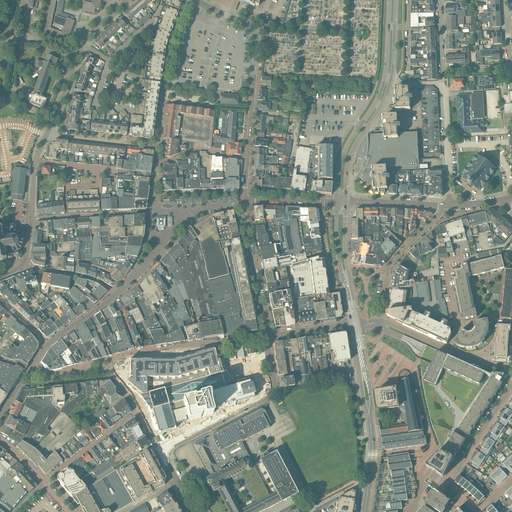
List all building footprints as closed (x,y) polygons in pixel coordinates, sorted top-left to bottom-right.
[(20,0),(20,6),(32,8),(33,0),(20,0)] [(72,28),(74,22),(71,21),(73,17),(61,13),(63,0),(81,0),(80,5),(83,6),(82,10),(94,13),(95,9),(99,10),(100,0),(47,0),(42,31),(46,31),(44,35),(53,38),(56,39),(66,43),(72,28)] [(139,0),(137,3),(142,9),(147,5),(142,0),(139,0)] [(168,0),(170,7),(179,10),(181,4),(178,3),(178,2),(179,2),(182,1),(182,0),(168,0)] [(138,13),(142,9),(137,3),(133,6),(138,13)] [(484,14),(500,13),(499,5),(491,5),(487,6),(487,10),(483,10),(484,14)] [(134,16),(138,13),(133,6),(128,10),(134,16)] [(426,13),(426,12),(426,9),(418,9),(418,6),(411,6),(411,8),(411,14),(425,13),(426,13)] [(454,16),(463,17),(465,17),(465,11),(458,11),(458,10),(459,9),(459,7),(458,7),(458,6),(454,6),(445,6),(445,12),(450,12),(450,14),(454,13),(454,16)] [(178,12),(167,8),(159,30),(170,35),(178,12)] [(129,20),(134,16),(128,10),(124,14),(129,20)] [(425,17),(425,13),(411,14),(411,27),(418,27),(418,24),(418,17),(425,17)] [(500,13),(484,14),(481,14),(482,18),(488,18),(488,22),(500,22),(500,13)] [(454,16),(447,16),(447,25),(461,25),(461,21),(463,21),(463,17),(454,16)] [(120,19),(116,23),(122,30),(126,25),(124,23),(121,20),(120,19)] [(118,33),(122,30),(116,23),(115,22),(111,26),(117,32),(118,33)] [(500,22),(488,22),(488,23),(489,22),(490,27),(489,27),(489,28),(488,28),(488,31),(495,31),(495,28),(501,27),(500,22)] [(447,25),(447,35),(462,33),(462,28),(463,28),(463,25),(461,25),(447,25)] [(111,26),(107,30),(113,36),(117,32),(111,26)] [(107,30),(103,34),(109,40),(113,36),(107,30)] [(155,39),(154,45),(152,55),(164,57),(166,46),(167,44),(170,35),(159,30),(155,39)] [(495,31),(488,31),(489,31),(487,31),(487,35),(489,35),(489,39),(493,39),(501,39),(501,33),(495,33),(495,31)] [(446,44),(457,43),(457,40),(464,40),(463,33),(462,33),(447,35),(447,38),(445,38),(446,44)] [(103,34),(99,38),(105,44),(109,40),(103,34)] [(105,44),(99,38),(94,42),(101,49),(105,44)] [(487,50),(480,50),(480,57),(483,57),(483,56),(487,56),(492,56),(493,58),(493,59),(492,59),(492,60),(500,59),(499,58),(499,56),(500,56),(500,55),(500,49),(487,50)] [(87,58),(85,63),(92,66),(94,66),(96,61),(97,61),(98,59),(89,54),(88,58),(87,58)] [(451,55),(446,55),(447,63),(460,62),(461,66),(470,66),(469,61),(465,61),(465,57),(465,54),(451,55)] [(58,59),(47,55),(45,63),(44,62),(44,63),(42,62),(42,61),(37,59),(34,66),(40,68),(40,66),(42,67),(29,104),(43,109),(46,99),(41,97),(50,72),(53,73),(58,59)] [(149,78),(150,78),(160,80),(161,80),(164,60),(164,57),(152,55),(149,78)] [(90,71),(92,66),(85,63),(83,62),(81,68),(90,71)] [(80,73),(89,76),(90,71),(81,68),(80,73)] [(89,76),(80,73),(78,79),(87,82),(89,76)] [(278,80),(278,79),(273,79),(262,77),(261,85),(270,86),(271,82),(272,82),(278,83),(278,80)] [(139,94),(138,101),(157,104),(160,81),(160,80),(150,78),(149,78),(149,79),(149,81),(140,79),(139,90),(148,91),(148,94),(139,92),(139,94)] [(493,85),(496,85),(496,78),(484,79),(484,90),(493,89),(493,85)] [(85,87),(87,82),(78,79),(76,84),(85,87)] [(454,81),(453,82),(453,84),(454,84),(454,88),(461,88),(461,91),(474,91),(473,86),(464,87),(464,84),(463,80),(454,80),(454,81)] [(85,87),(76,84),(74,90),(83,93),(85,87)] [(431,87),(422,87),(422,97),(423,112),(424,151),(439,150),(438,143),(436,91),(431,87)] [(410,97),(409,88),(395,88),(396,99),(394,99),(394,105),(396,105),(397,110),(410,110),(410,100),(413,100),(413,97),(410,97)] [(511,92),(510,92),(510,95),(503,96),(503,101),(504,114),(511,113),(511,106),(511,92)] [(238,96),(221,94),(221,104),(237,106),(238,96)] [(471,95),(462,96),(457,96),(458,110),(459,110),(459,120),(458,120),(459,134),(483,132),(483,127),(483,119),(484,119),(483,94),(471,94),(471,95)] [(144,124),(154,125),(157,104),(138,101),(136,113),(145,114),(144,124)] [(262,110),(261,112),(272,113),(281,113),(281,111),(268,110),(269,104),(259,103),(259,110),(262,110)] [(175,106),(165,105),(164,115),(168,115),(168,113),(174,113),(175,106)] [(168,113),(168,115),(165,139),(167,139),(194,143),(193,148),(197,146),(199,146),(199,145),(201,145),(201,146),(205,144),(207,148),(208,147),(211,148),(212,142),(212,134),(214,119),(213,118),(195,116),(177,114),(178,106),(175,106),(174,113),(168,113)] [(196,109),(178,106),(177,114),(195,116),(196,109)] [(214,111),(196,109),(195,116),(213,118),(214,111)] [(121,112),(125,116),(128,121),(129,115),(127,114),(123,110),(121,112)] [(222,135),(218,135),(218,129),(213,129),(212,134),(212,142),(227,144),(227,143),(234,144),(237,111),(229,111),(228,111),(228,110),(220,110),(220,112),(219,118),(226,118),(225,128),(222,128),(221,134),(222,135)] [(142,116),(132,115),(129,136),(153,139),(154,125),(144,124),(143,126),(141,125),(142,116)] [(258,115),(257,121),(267,122),(267,123),(268,124),(268,122),(269,123),(273,123),(274,117),(258,115)] [(398,126),(397,116),(383,117),(384,122),(382,122),(382,129),(384,128),(384,134),(369,135),(368,135),(368,136),(367,138),(365,140),(363,144),(362,146),(361,148),(360,151),(359,153),(358,154),(367,157),(370,158),(369,161),(368,164),(367,167),(365,171),(363,174),(360,178),(358,180),(359,180),(363,184),(363,185),(364,184),(368,188),(368,189),(369,189),(373,193),(373,194),(374,193),(379,192),(379,194),(385,193),(385,189),(388,189),(387,180),(390,179),(390,176),(387,177),(387,171),(393,171),(393,170),(419,169),(419,158),(417,133),(398,134),(398,129),(401,129),(401,126),(398,126)] [(256,130),(264,131),(265,128),(269,128),(269,123),(268,122),(268,124),(267,123),(267,122),(257,121),(256,130)] [(68,142),(68,141),(56,139),(55,143),(50,146),(47,146),(46,158),(56,159),(56,154),(58,155),(58,154),(61,151),(62,152),(62,150),(67,150),(68,142)] [(194,143),(167,139),(165,157),(170,158),(181,153),(181,150),(186,151),(193,148),(194,143)] [(264,140),(255,139),(255,146),(267,147),(268,141),(264,140)] [(227,143),(227,144),(226,154),(234,154),(240,155),(241,151),(241,149),(241,144),(234,144),(227,143)] [(293,170),(293,173),(290,190),(305,193),(310,152),(313,152),(314,149),(313,149),(297,146),(295,157),(293,170)] [(332,146),(313,146),(313,149),(314,149),(313,152),(313,166),(313,171),(311,194),(331,195),(332,184),(332,146)] [(119,155),(122,155),(121,159),(124,159),(126,148),(115,147),(114,157),(115,157),(115,155),(119,156),(119,155)] [(140,150),(140,149),(128,147),(126,159),(127,159),(127,161),(130,161),(131,158),(132,154),(139,155),(144,156),(153,157),(154,152),(152,150),(143,149),(143,150),(140,150)] [(199,154),(200,190),(211,190),(210,177),(211,163),(212,156),(208,155),(208,154),(206,154),(206,152),(199,151),(199,154)] [(313,171),(313,166),(313,152),(310,152),(305,193),(310,193),(311,194),(313,171)] [(152,164),(153,157),(144,156),(139,155),(132,154),(131,158),(130,161),(143,163),(152,164)] [(190,190),(200,190),(199,154),(191,154),(188,158),(188,159),(188,160),(188,161),(188,162),(189,178),(190,190)] [(262,156),(254,155),(254,158),(254,166),(263,166),(264,166),(268,166),(272,166),(279,167),(279,166),(282,157),(276,156),(263,156),(262,156)] [(279,166),(279,167),(284,169),(285,168),(288,157),(283,155),(282,157),(279,166)] [(476,155),(476,156),(475,157),(474,156),(472,159),(473,160),(472,161),(471,162),(472,162),(468,167),(467,167),(467,168),(466,169),(466,168),(463,171),(464,172),(464,173),(463,173),(463,174),(462,176),(464,177),(463,178),(468,182),(467,183),(468,184),(467,184),(471,187),(471,186),(472,187),(473,186),(478,189),(479,188),(481,189),(482,188),(483,188),(483,187),(483,186),(484,187),(487,184),(486,183),(486,182),(487,182),(488,181),(487,181),(491,176),(492,175),(492,174),(493,175),(495,171),(494,171),(495,170),(496,170),(496,169),(477,155),(476,155)] [(223,177),(223,189),(239,189),(239,173),(240,173),(241,173),(241,172),(242,163),(240,163),(240,160),(222,158),(222,163),(222,177),(223,177)] [(141,172),(150,173),(152,164),(143,163),(130,161),(127,161),(117,160),(116,169),(118,169),(118,170),(124,170),(141,172)] [(176,165),(176,173),(177,190),(190,190),(189,178),(188,162),(188,161),(176,161),(176,165)] [(217,189),(223,189),(223,180),(223,177),(222,177),(222,163),(216,163),(217,165),(214,165),(214,163),(211,163),(210,177),(211,190),(217,190),(217,189)] [(65,166),(45,165),(45,167),(42,166),(42,174),(53,175),(53,168),(58,169),(58,175),(64,176),(65,166)] [(164,165),(163,173),(170,174),(170,173),(173,173),(176,173),(176,165),(169,165),(169,166),(164,165)] [(293,170),(284,169),(279,167),(278,172),(278,177),(276,188),(276,189),(290,190),(293,170)] [(14,174),(12,187),(24,188),(25,175),(30,176),(30,171),(26,170),(26,169),(20,169),(15,168),(14,169),(11,169),(11,174),(14,174)] [(150,178),(150,173),(141,172),(124,170),(118,170),(117,175),(134,176),(141,177),(150,178)] [(400,194),(408,195),(409,176),(410,170),(403,171),(403,175),(405,175),(404,182),(403,182),(403,184),(403,185),(400,185),(400,194)] [(412,195),(423,196),(424,176),(424,175),(425,170),(414,170),(413,186),(412,195)] [(424,175),(424,176),(430,176),(430,181),(434,181),(434,178),(442,178),(442,175),(442,173),(442,170),(433,170),(425,170),(424,175)] [(170,174),(163,173),(162,177),(162,183),(173,182),(173,173),(170,173),(170,174)] [(177,190),(176,173),(173,173),(173,182),(162,183),(163,189),(165,191),(177,190)] [(149,184),(150,178),(141,177),(134,176),(117,175),(117,180),(125,181),(139,182),(142,182),(149,184)] [(254,175),(253,187),(261,187),(262,176),(262,175),(254,175)] [(398,176),(394,175),(394,181),(395,181),(395,185),(394,185),(394,184),(390,184),(389,189),(389,190),(389,191),(389,194),(397,194),(397,189),(398,176)] [(261,187),(269,188),(269,179),(270,176),(262,176),(261,187)] [(276,189),(276,188),(278,177),(275,176),(274,179),(269,179),(269,188),(276,189)] [(105,192),(105,198),(110,198),(110,192),(110,182),(111,179),(103,178),(102,187),(105,187),(105,188),(106,188),(106,192),(105,192)] [(430,181),(429,197),(434,197),(441,198),(442,197),(443,196),(443,191),(442,178),(434,178),(434,181),(430,181)] [(147,200),(137,198),(123,197),(124,190),(124,188),(125,181),(117,180),(117,188),(117,198),(118,210),(146,209),(147,201),(147,200)] [(51,204),(52,214),(59,213),(58,200),(59,200),(59,193),(63,193),(64,182),(57,182),(57,189),(56,189),(56,192),(54,192),(55,202),(54,201),(52,201),(51,202),(51,204)] [(139,182),(138,192),(124,190),(123,197),(137,198),(147,200),(149,187),(148,187),(149,184),(142,182),(139,182)] [(23,196),(24,188),(12,187),(12,194),(12,197),(11,200),(17,200),(22,201),(22,198),(22,196),(23,196)] [(99,196),(95,196),(91,196),(88,196),(84,196),(80,197),(77,197),(73,197),(70,197),(66,197),(67,210),(68,210),(68,211),(69,211),(69,212),(76,212),(76,211),(78,211),(79,211),(79,212),(82,212),(84,211),(84,212),(87,212),(87,211),(88,210),(90,210),(90,212),(97,212),(97,210),(98,210),(98,208),(99,208),(99,196)] [(51,204),(49,204),(49,203),(45,203),(45,204),(40,205),(37,205),(37,206),(36,206),(37,216),(52,214),(51,204)] [(263,206),(253,207),(255,227),(264,226),(263,215),(263,206)] [(271,246),(259,248),(262,261),(305,252),(304,247),(305,246),(305,247),(321,244),(320,238),(311,239),(311,237),(310,237),(302,239),(300,222),(300,217),(299,208),(286,207),(286,212),(286,215),(286,218),(287,218),(287,219),(286,219),(285,219),(283,218),(283,217),(283,215),(283,210),(283,208),(283,207),(276,207),(275,207),(275,206),(275,207),(275,217),(275,223),(276,227),(277,232),(280,244),(271,246)] [(263,206),(263,215),(264,226),(275,227),(276,227),(275,223),(275,217),(275,207),(275,206),(263,206)] [(308,208),(307,208),(308,219),(309,222),(311,222),(317,221),(315,209),(313,209),(313,208),(311,209),(310,208),(310,207),(307,207),(308,208)] [(306,208),(299,208),(300,217),(300,222),(302,239),(310,237),(309,230),(310,230),(309,223),(309,222),(308,219),(307,208),(306,208)] [(379,225),(379,217),(378,217),(379,213),(378,210),(378,208),(378,209),(371,209),(371,210),(371,223),(371,225),(372,241),(375,242),(380,242),(379,232),(379,225)] [(363,214),(363,209),(356,209),(356,216),(355,216),(353,218),(353,219),(351,219),(351,242),(353,241),(362,241),(364,241),(363,214)] [(395,217),(394,230),(394,233),(399,234),(399,235),(402,235),(402,233),(402,231),(404,210),(399,210),(399,209),(396,209),(395,217)] [(216,228),(236,224),(233,211),(233,210),(223,212),(221,213),(212,214),(212,215),(216,228)] [(407,222),(411,223),(412,210),(411,210),(411,211),(405,211),(405,210),(404,210),(402,231),(406,232),(407,222)] [(417,219),(417,216),(419,216),(419,211),(412,210),(411,223),(410,230),(410,235),(416,230),(416,224),(417,219)] [(490,232),(491,236),(494,245),(495,247),(502,245),(511,232),(511,226),(508,223),(493,210),(485,212),(489,227),(489,230),(490,232)] [(432,215),(432,212),(431,212),(419,211),(419,216),(417,216),(417,219),(418,219),(418,220),(421,220),(419,221),(419,222),(416,224),(416,230),(422,224),(432,215)] [(474,215),(479,234),(490,232),(489,230),(489,227),(485,212),(474,215)] [(134,215),(122,216),(122,228),(133,227),(144,227),(144,215),(134,215)] [(199,240),(201,243),(211,236),(215,242),(220,239),(219,237),(216,228),(212,215),(191,229),(193,233),(198,239),(199,240)] [(467,217),(472,236),(479,234),(474,215),(473,215),(467,217)] [(142,237),(143,237),(144,227),(133,227),(122,228),(122,216),(107,217),(109,232),(109,238),(121,237),(130,237),(142,237)] [(91,243),(92,243),(92,248),(101,247),(101,244),(101,238),(99,217),(89,218),(90,228),(91,234),(91,242),(91,243)] [(165,227),(165,217),(156,217),(156,227),(165,227)] [(466,238),(472,236),(467,217),(461,219),(463,225),(464,227),(466,234),(466,238)] [(90,228),(89,218),(75,219),(75,225),(76,229),(76,235),(77,235),(77,242),(91,242),(91,234),(90,228)] [(75,225),(75,219),(66,220),(68,236),(68,242),(76,242),(77,242),(77,235),(76,235),(76,229),(75,225)] [(466,238),(466,234),(464,227),(463,225),(461,219),(451,222),(445,224),(444,224),(447,233),(449,237),(450,240),(452,251),(452,252),(453,252),(452,246),(452,244),(468,241),(466,238)] [(55,243),(68,242),(68,236),(66,220),(53,221),(55,243)] [(47,237),(54,236),(53,221),(45,222),(46,231),(47,237)] [(311,222),(309,222),(309,223),(310,230),(309,230),(310,237),(311,237),(311,239),(320,238),(317,221),(311,222)] [(0,259),(3,259),(5,259),(5,260),(6,260),(6,259),(11,258),(12,258),(13,258),(12,257),(14,256),(14,257),(15,256),(17,258),(17,259),(17,258),(19,258),(20,259),(20,258),(21,258),(20,257),(21,256),(22,256),(22,255),(21,255),(21,253),(22,252),(21,252),(18,250),(19,250),(20,251),(20,250),(20,249),(22,246),(23,247),(23,246),(22,246),(23,243),(24,243),(24,242),(23,242),(22,238),(20,235),(20,234),(17,232),(17,231),(16,232),(14,231),(16,229),(17,229),(16,229),(15,226),(13,225),(14,224),(13,224),(13,225),(11,225),(10,224),(10,225),(9,227),(8,227),(7,228),(7,227),(8,226),(7,226),(6,226),(1,227),(1,226),(0,226),(0,222),(0,259)] [(45,222),(39,222),(37,223),(36,224),(35,224),(34,226),(34,231),(40,231),(40,232),(42,233),(43,233),(43,235),(44,235),(43,239),(47,240),(47,237),(46,231),(45,222)] [(236,224),(216,228),(219,237),(238,233),(236,224)] [(452,251),(450,240),(449,237),(447,233),(444,224),(435,228),(439,241),(440,240),(441,243),(444,242),(444,244),(445,248),(443,249),(443,248),(437,248),(438,254),(445,254),(445,253),(447,253),(452,252),(452,251)] [(264,226),(255,227),(257,236),(257,237),(269,234),(277,232),(276,227),(275,227),(264,226)] [(388,239),(398,248),(402,243),(392,234),(387,229),(385,227),(382,231),(382,232),(382,235),(386,239),(387,238),(388,239)] [(48,244),(47,240),(43,239),(43,242),(40,242),(42,233),(40,232),(40,231),(34,231),(32,244),(45,244),(48,244)] [(118,242),(123,243),(123,242),(142,243),(143,237),(142,237),(130,237),(121,237),(109,238),(109,232),(101,232),(102,238),(101,238),(101,244),(101,247),(106,247),(107,247),(107,244),(118,244),(118,242)] [(269,234),(257,237),(259,248),(271,246),(280,244),(277,232),(269,234)] [(429,245),(432,249),(434,248),(433,241),(434,241),(434,239),(432,232),(431,232),(423,240),(424,242),(425,241),(427,243),(428,245),(429,245)] [(188,234),(187,233),(187,234),(181,240),(177,244),(184,251),(183,251),(186,259),(185,259),(192,281),(197,300),(197,301),(202,319),(197,319),(198,325),(199,334),(200,339),(212,337),(216,337),(217,337),(223,336),(222,329),(212,291),(209,281),(230,275),(223,250),(221,250),(219,242),(216,243),(215,242),(211,236),(201,243),(199,240),(198,241),(200,248),(202,250),(203,253),(204,254),(206,253),(209,263),(205,264),(203,264),(200,264),(199,266),(200,267),(199,267),(201,276),(202,277),(207,293),(206,293),(214,322),(215,323),(212,323),(209,323),(209,322),(203,300),(202,298),(197,280),(198,280),(193,263),(196,255),(194,245),(195,243),(192,239),(188,234)] [(238,233),(219,237),(221,242),(223,242),(239,239),(238,233)] [(240,243),(239,239),(223,242),(224,244),(225,243),(226,244),(225,245),(225,246),(226,246),(231,273),(238,294),(236,295),(241,312),(243,320),(244,322),(255,320),(240,243)] [(382,247),(383,248),(391,255),(394,252),(398,248),(388,239),(382,247)] [(424,242),(423,240),(420,243),(421,257),(430,251),(432,249),(429,245),(428,245),(427,243),(425,241),(424,242)] [(357,252),(360,252),(362,243),(362,241),(353,241),(351,242),(351,254),(353,255),(353,253),(356,254),(357,252)] [(364,264),(374,266),(375,259),(375,246),(375,242),(372,241),(368,241),(368,244),(367,248),(365,260),(364,264)] [(375,259),(374,266),(381,267),(387,260),(382,251),(381,249),(382,248),(381,246),(381,242),(380,242),(375,242),(375,246),(375,259)] [(48,244),(45,244),(32,244),(31,253),(45,252),(48,252),(51,252),(52,252),(55,252),(55,244),(55,243),(48,244)] [(75,272),(77,263),(82,264),(84,255),(88,255),(88,256),(91,257),(92,255),(92,243),(91,243),(76,243),(74,260),(74,265),(73,271),(75,272)] [(365,260),(367,248),(368,244),(365,244),(362,243),(360,252),(358,263),(364,264),(365,260)] [(418,263),(422,263),(422,260),(421,257),(420,243),(409,252),(414,258),(413,258),(418,263)] [(177,244),(167,254),(175,262),(176,264),(179,269),(178,269),(179,274),(182,280),(188,298),(188,299),(189,300),(192,300),(192,302),(197,300),(192,281),(185,259),(186,259),(183,251),(184,251),(177,244)] [(305,247),(304,247),(305,252),(306,257),(316,254),(321,253),(322,251),(321,244),(305,247)] [(92,248),(92,255),(91,257),(91,259),(101,258),(109,258),(109,256),(110,256),(115,256),(120,256),(121,256),(125,256),(137,258),(141,248),(128,246),(111,247),(107,247),(106,247),(101,247),(92,248)] [(383,252),(387,260),(391,255),(383,248),(382,249),(381,249),(382,251),(383,252)] [(484,252),(477,254),(476,254),(478,260),(490,256),(488,251),(484,252)] [(45,252),(31,253),(30,260),(34,265),(44,267),(45,262),(39,260),(40,258),(46,258),(46,256),(45,252)] [(67,256),(67,258),(66,263),(65,271),(73,272),(73,271),(75,252),(67,252),(67,253),(67,255),(67,256)] [(305,252),(262,261),(264,271),(286,267),(288,266),(290,266),(290,265),(293,264),(295,264),(297,263),(300,262),(302,262),(304,261),(306,260),(306,257),(305,252)] [(360,252),(357,252),(356,254),(353,253),(353,255),(352,262),(358,263),(360,252)] [(163,265),(169,272),(173,280),(175,284),(176,286),(184,302),(184,303),(185,303),(184,301),(188,299),(188,298),(182,280),(179,274),(178,269),(179,269),(176,264),(175,262),(167,254),(160,261),(163,265)] [(121,256),(120,256),(120,258),(125,258),(126,258),(125,260),(124,260),(132,265),(137,258),(125,256),(121,256)] [(306,260),(304,261),(305,263),(309,262),(313,292),(312,292),(312,295),(313,296),(315,296),(323,295),(324,295),(328,294),(325,275),(323,259),(321,260),(321,258),(320,257),(320,256),(306,260)] [(463,271),(457,272),(458,280),(456,281),(462,315),(461,315),(462,320),(474,317),(473,314),(476,314),(476,310),(472,310),(472,308),(474,307),(473,304),(471,304),(471,301),(473,301),(472,297),(470,298),(469,295),(471,295),(471,291),(469,291),(468,289),(470,288),(469,284),(467,285),(467,282),(469,282),(468,275),(472,274),(473,276),(478,275),(478,273),(480,272),(481,274),(486,273),(485,271),(491,269),(491,272),(496,270),(496,268),(498,267),(499,270),(504,268),(501,256),(495,258),(496,259),(468,266),(467,264),(466,264),(466,263),(463,264),(463,265),(462,265),(463,271)] [(108,276),(116,283),(123,277),(116,268),(109,267),(100,265),(100,261),(101,258),(91,259),(91,260),(90,262),(89,265),(89,267),(88,276),(95,278),(98,270),(99,271),(103,273),(108,276)] [(121,263),(115,262),(114,264),(119,265),(120,265),(129,270),(132,265),(124,260),(121,263)] [(75,272),(75,273),(87,275),(89,265),(82,264),(77,263),(75,272)] [(109,263),(109,267),(116,268),(123,277),(129,270),(120,265),(119,265),(114,264),(109,263)] [(167,289),(175,284),(169,272),(166,274),(163,268),(160,263),(153,270),(158,275),(157,276),(159,278),(167,289)] [(398,290),(398,289),(399,288),(409,288),(418,282),(419,282),(418,272),(415,273),(414,267),(406,269),(399,265),(395,271),(394,271),(394,272),(393,272),(393,273),(393,274),(394,274),(391,289),(392,289),(398,290)] [(286,267),(264,271),(264,272),(266,284),(288,279),(286,269),(286,267)] [(21,274),(26,286),(37,281),(36,279),(35,274),(37,273),(36,271),(33,270),(33,269),(21,274)] [(158,275),(153,270),(150,274),(150,275),(153,278),(157,286),(161,293),(164,298),(166,302),(172,299),(168,291),(167,289),(159,278),(157,276),(158,275)] [(103,273),(99,271),(98,273),(96,278),(101,280),(111,286),(113,286),(116,283),(108,276),(103,273)] [(41,294),(47,295),(48,295),(48,290),(53,291),(59,292),(62,292),(65,289),(69,290),(70,283),(71,278),(43,273),(40,292),(41,294)] [(18,288),(25,286),(26,286),(21,274),(14,277),(18,288)] [(154,307),(153,305),(155,303),(158,301),(153,294),(154,293),(156,293),(160,300),(163,298),(164,298),(161,293),(157,286),(153,278),(150,275),(147,278),(151,285),(150,286),(149,286),(145,281),(144,281),(138,287),(144,298),(149,306),(152,312),(155,310),(154,308),(154,307)] [(235,334),(245,332),(244,322),(241,312),(240,313),(230,275),(209,281),(212,291),(222,287),(222,288),(233,328),(235,334)] [(0,294),(2,296),(9,289),(10,287),(11,287),(13,290),(18,288),(14,277),(0,282),(0,294)] [(75,285),(79,287),(86,290),(98,301),(107,292),(97,284),(88,281),(78,279),(75,285)] [(288,279),(266,284),(267,285),(269,295),(272,294),(290,290),(288,279)] [(188,341),(182,322),(185,320),(189,318),(183,303),(184,303),(184,302),(176,286),(175,284),(167,289),(168,291),(172,299),(166,302),(167,304),(166,305),(165,305),(180,337),(181,342),(184,342),(184,341),(188,341)] [(9,289),(2,296),(8,302),(16,296),(18,294),(19,295),(20,295),(22,293),(26,290),(27,290),(25,286),(18,288),(13,290),(11,287),(10,287),(9,289)] [(70,291),(69,290),(68,291),(77,300),(80,304),(87,311),(95,304),(87,298),(85,296),(81,293),(73,287),(70,291)] [(87,298),(95,304),(98,301),(86,290),(79,287),(77,289),(82,292),(82,291),(86,295),(85,296),(87,298)] [(137,305),(140,312),(142,317),(144,321),(147,329),(158,322),(152,312),(149,306),(144,298),(138,287),(130,292),(137,305)] [(222,329),(223,336),(235,334),(233,328),(222,288),(222,287),(212,291),(222,329)] [(396,321),(412,328),(418,314),(412,312),(413,312),(412,308),(407,309),(407,307),(409,307),(411,291),(407,291),(407,288),(398,289),(398,290),(392,289),(389,310),(389,311),(388,311),(389,311),(388,316),(387,316),(396,320),(396,321)] [(21,301),(29,293),(26,290),(22,293),(20,295),(19,295),(18,294),(16,296),(8,302),(14,307),(21,301)] [(272,294),(269,295),(272,309),(272,311),(282,309),(281,304),(291,302),(291,299),(290,296),(290,293),(290,292),(290,290),(272,294)] [(87,311),(80,304),(77,300),(68,291),(65,294),(63,295),(61,297),(68,305),(73,311),(78,317),(82,314),(87,311)] [(32,298),(34,300),(35,301),(42,294),(41,294),(40,292),(38,292),(32,298)] [(144,321),(142,317),(140,312),(137,305),(130,292),(129,293),(130,293),(125,296),(120,299),(124,306),(128,312),(130,317),(132,320),(133,323),(134,325),(137,324),(144,321)] [(14,307),(17,310),(32,297),(29,293),(21,301),(14,307)] [(339,293),(331,294),(332,306),(333,306),(334,313),(335,318),(341,317),(342,313),(339,293)] [(39,307),(38,305),(45,299),(45,298),(42,294),(35,301),(34,300),(31,302),(32,304),(25,311),(24,311),(21,314),(29,321),(34,316),(32,314),(36,311),(35,311),(38,308),(39,307)] [(324,295),(323,295),(325,309),(327,319),(334,318),(335,318),(334,313),(333,306),(332,306),(331,294),(329,294),(328,294),(324,295)] [(78,317),(73,311),(68,305),(61,297),(59,295),(57,295),(55,295),(53,296),(51,297),(50,298),(48,299),(46,298),(45,297),(45,298),(45,299),(47,300),(51,305),(54,302),(58,307),(59,309),(60,310),(62,312),(64,316),(69,323),(78,317)] [(313,296),(312,296),(313,306),(316,320),(316,321),(327,319),(325,309),(323,295),(315,296),(313,296)] [(311,297),(296,299),(299,314),(298,314),(299,318),(300,323),(316,321),(316,320),(313,306),(312,296),(311,297)] [(32,297),(17,310),(21,314),(24,311),(25,311),(32,304),(31,302),(34,300),(32,298),(32,297)] [(115,303),(120,311),(122,310),(124,314),(123,315),(124,318),(128,317),(128,318),(130,317),(128,312),(124,306),(120,299),(115,303)] [(47,300),(39,307),(43,311),(44,310),(49,306),(51,305),(47,300)] [(198,325),(194,325),(193,317),(193,314),(191,314),(188,301),(185,303),(184,303),(183,303),(189,318),(185,320),(182,322),(188,341),(200,339),(199,334),(198,325)] [(197,301),(192,302),(197,317),(197,319),(202,319),(197,301)] [(59,319),(64,326),(69,323),(64,316),(62,312),(60,310),(59,309),(58,307),(54,302),(51,305),(49,306),(55,314),(59,319)] [(291,302),(281,304),(282,309),(284,316),(284,320),(285,326),(288,325),(294,324),(295,324),(294,320),(294,319),(291,302)] [(119,312),(120,311),(115,303),(114,303),(108,307),(113,316),(112,316),(114,321),(122,318),(119,312)] [(165,305),(160,308),(170,328),(176,342),(181,342),(180,337),(165,305)] [(110,332),(117,328),(114,321),(112,316),(113,316),(108,307),(100,313),(105,321),(106,323),(108,327),(110,332)] [(160,308),(155,310),(152,312),(158,322),(161,331),(163,334),(167,343),(167,344),(168,344),(168,343),(176,342),(170,328),(160,308)] [(282,309),(272,311),(272,313),(273,316),(274,320),(274,323),(275,324),(276,324),(277,325),(278,326),(280,326),(280,327),(285,326),(284,320),(284,316),(282,309)] [(39,329),(43,324),(46,321),(48,320),(45,317),(44,316),(42,313),(40,311),(34,316),(29,321),(38,330),(39,329)] [(58,330),(54,323),(50,318),(49,317),(44,311),(42,313),(44,316),(45,317),(48,320),(46,321),(49,325),(50,326),(54,332),(57,330),(58,330)] [(418,314),(412,328),(425,334),(433,337),(447,344),(451,334),(449,326),(447,325),(448,322),(443,320),(442,322),(430,317),(431,314),(426,312),(424,317),(418,314)] [(11,316),(7,313),(3,317),(3,316),(0,319),(0,328),(4,323),(11,316)] [(104,335),(105,339),(112,336),(110,332),(106,323),(105,321),(100,313),(94,317),(98,322),(100,327),(102,331),(104,335)] [(54,323),(58,330),(64,326),(59,319),(55,314),(50,318),(54,323)] [(0,340),(10,329),(16,321),(11,316),(4,323),(0,328),(0,340)] [(94,317),(84,324),(89,332),(93,339),(98,337),(97,337),(95,332),(96,331),(97,334),(102,331),(100,327),(98,322),(94,317)] [(135,328),(134,325),(133,323),(130,317),(128,318),(125,319),(129,331),(136,328),(135,328)] [(117,328),(119,333),(126,330),(122,318),(114,321),(117,328)] [(464,324),(454,345),(467,352),(473,351),(478,350),(483,346),(488,343),(491,337),(493,331),(493,325),(492,319),(464,324)] [(244,322),(245,332),(257,330),(255,320),(244,322)] [(0,356),(1,357),(5,352),(8,348),(9,348),(12,344),(18,336),(21,333),(22,334),(26,330),(25,330),(16,321),(10,329),(0,340),(0,356)] [(43,324),(45,326),(51,334),(54,332),(50,326),(49,325),(46,321),(43,324)] [(155,346),(147,329),(144,321),(137,324),(138,326),(135,328),(136,328),(139,336),(140,341),(141,341),(143,347),(143,349),(145,349),(153,347),(152,346),(155,346)] [(155,346),(167,344),(167,343),(163,334),(161,331),(158,322),(147,329),(155,346)] [(45,326),(43,324),(39,329),(40,330),(40,331),(41,331),(43,333),(47,337),(51,334),(45,326)] [(87,353),(92,350),(88,342),(93,339),(89,332),(84,324),(74,330),(79,339),(83,345),(87,353)] [(495,355),(494,357),(497,357),(505,358),(507,358),(507,356),(508,350),(509,331),(510,331),(510,330),(511,330),(511,327),(511,326),(507,325),(499,325),(497,325),(497,327),(496,339),(498,339),(498,343),(496,343),(495,355)] [(126,351),(119,333),(117,328),(110,332),(112,336),(115,344),(116,345),(119,353),(126,351)] [(129,331),(132,339),(139,336),(136,328),(129,331)] [(12,344),(18,349),(23,341),(30,333),(26,330),(22,334),(21,333),(18,336),(12,344)] [(81,358),(84,358),(84,357),(86,356),(86,357),(89,357),(87,353),(83,345),(79,339),(74,330),(66,336),(73,345),(75,350),(76,351),(78,353),(81,358)] [(133,349),(126,330),(119,333),(126,351),(133,349)] [(347,337),(346,335),(346,334),(346,333),(345,333),(344,332),(342,333),(330,334),(328,334),(331,353),(331,358),(332,363),(350,360),(347,337)] [(23,341),(18,349),(32,358),(38,348),(38,343),(32,335),(29,333),(30,333),(23,341)] [(331,353),(328,334),(322,335),(325,353),(325,354),(326,361),(329,361),(328,353),(331,353)] [(312,337),(314,349),(315,353),(314,353),(317,374),(327,372),(327,373),(328,373),(326,361),(325,354),(325,353),(322,335),(312,337)] [(61,340),(68,349),(72,356),(78,353),(76,351),(75,350),(73,345),(66,336),(61,340)] [(108,345),(109,348),(112,355),(119,353),(116,345),(115,344),(112,336),(105,339),(106,342),(108,345)] [(139,336),(138,337),(132,339),(136,349),(137,348),(137,350),(143,349),(142,348),(143,347),(141,341),(140,341),(139,336)] [(98,337),(93,339),(102,358),(107,357),(103,348),(101,344),(98,337)] [(304,357),(305,362),(310,361),(309,350),(308,348),(307,337),(302,338),(303,349),(304,357)] [(310,369),(309,369),(306,369),(305,364),(304,357),(303,349),(302,338),(297,339),(297,346),(299,357),(291,358),(292,359),(293,368),(292,358),(293,358),(296,375),(298,376),(304,375),(307,375),(308,378),(308,381),(309,384),(312,384),(311,372),(310,369)] [(88,342),(92,350),(97,359),(102,358),(93,339),(88,342)] [(297,339),(289,340),(290,350),(291,354),(291,358),(299,357),(297,346),(297,339)] [(68,349),(61,340),(57,342),(65,351),(64,352),(73,365),(78,364),(72,356),(68,349)] [(291,358),(291,354),(290,350),(289,340),(282,341),(284,358),(287,373),(292,372),(294,372),(293,368),(292,359),(291,358)] [(276,359),(284,358),(282,341),(276,342),(274,345),(275,352),(276,359)] [(73,365),(64,352),(65,351),(57,342),(51,348),(58,357),(66,367),(73,365)] [(109,348),(108,345),(106,342),(102,344),(104,347),(104,349),(108,356),(112,355),(109,348)] [(32,358),(18,349),(12,344),(9,348),(8,348),(5,352),(1,357),(4,358),(3,359),(5,360),(9,360),(11,360),(20,360),(27,365),(32,358)] [(66,367),(58,357),(51,348),(41,362),(49,370),(53,370),(56,370),(66,367)] [(130,379),(127,382),(142,395),(140,395),(150,410),(152,409),(159,432),(159,433),(174,429),(176,428),(174,423),(175,423),(176,424),(187,420),(186,417),(190,416),(191,421),(200,418),(201,418),(201,417),(200,417),(205,415),(205,416),(206,416),(205,414),(213,412),(212,409),(255,397),(254,394),(255,394),(252,383),(251,384),(250,380),(234,385),(233,385),(232,383),(234,383),(225,371),(223,371),(218,356),(217,356),(215,350),(215,349),(214,349),(213,349),(204,351),(204,350),(175,358),(166,358),(142,358),(142,360),(129,360),(129,376),(129,377),(130,377),(130,379)] [(87,353),(89,357),(92,361),(97,359),(92,350),(87,353)] [(508,375),(487,373),(445,354),(445,355),(437,352),(434,358),(432,364),(420,359),(420,367),(421,372),(422,378),(422,380),(423,386),(424,391),(424,394),(425,399),(426,402),(427,407),(428,409),(428,412),(429,415),(430,417),(431,420),(430,420),(433,426),(436,425),(458,434),(466,439),(468,436),(505,380),(504,380),(508,375)] [(72,356),(78,364),(83,362),(81,358),(78,353),(72,356)] [(287,374),(287,373),(284,358),(276,359),(279,376),(287,374)] [(5,360),(3,359),(1,362),(14,367),(16,365),(24,370),(27,365),(20,360),(11,360),(9,360),(5,360)] [(0,389),(7,395),(12,387),(24,370),(16,365),(14,367),(1,362),(0,362),(0,389)] [(293,379),(293,376),(283,378),(281,378),(281,382),(280,382),(279,382),(279,383),(280,387),(279,387),(279,388),(281,388),(281,391),(294,388),(294,386),(294,381),(294,379),(293,379)] [(383,447),(382,451),(427,445),(425,437),(424,430),(423,426),(421,420),(423,419),(424,419),(424,418),(424,417),(423,416),(422,416),(420,417),(415,394),(417,393),(418,393),(418,392),(418,391),(417,391),(417,390),(416,390),(414,391),(411,379),(401,380),(400,380),(400,381),(401,381),(401,384),(396,389),(375,392),(378,410),(390,409),(391,412),(405,421),(406,429),(404,430),(404,433),(381,436),(383,447)] [(111,382),(108,380),(98,382),(99,389),(100,389),(101,391),(102,390),(104,388),(111,382)] [(91,382),(85,383),(85,387),(86,387),(86,391),(87,398),(89,397),(93,392),(92,390),(91,382)] [(91,399),(95,395),(101,391),(100,389),(99,389),(98,382),(91,382),(92,390),(93,392),(89,397),(91,399)] [(104,388),(108,392),(115,388),(111,382),(104,388)] [(67,417),(87,398),(86,391),(86,387),(85,387),(85,383),(76,384),(77,392),(77,395),(77,397),(71,401),(66,404),(63,407),(60,411),(62,414),(63,413),(67,417)] [(77,392),(76,384),(69,385),(71,401),(77,397),(77,395),(77,392)] [(62,386),(63,395),(63,396),(65,396),(65,403),(66,404),(71,401),(69,385),(62,386)] [(52,402),(52,405),(60,411),(63,407),(66,404),(65,403),(65,396),(63,396),(63,395),(62,386),(61,386),(56,386),(52,387),(52,402)] [(35,402),(40,404),(45,407),(43,387),(34,388),(35,397),(35,402)] [(50,402),(52,402),(52,387),(43,387),(45,407),(50,409),(50,402)] [(34,388),(26,389),(22,389),(21,390),(19,393),(15,401),(27,407),(28,408),(37,412),(39,406),(40,404),(35,402),(35,397),(34,388)] [(108,392),(104,388),(102,390),(101,391),(95,395),(98,399),(102,396),(105,394),(108,392)] [(115,388),(108,392),(102,396),(105,402),(102,404),(105,408),(122,398),(115,388)] [(274,402),(289,432),(297,428),(294,423),(299,420),(288,396),(274,402)] [(104,413),(106,415),(109,418),(120,412),(129,406),(125,400),(124,400),(106,411),(104,412),(104,413)] [(40,404),(39,406),(37,412),(28,408),(27,407),(15,401),(9,413),(13,416),(13,417),(37,429),(34,432),(44,437),(49,431),(50,431),(47,428),(56,418),(55,417),(60,412),(60,411),(52,405),(52,402),(50,402),(50,409),(45,407),(40,404)] [(120,412),(109,418),(111,421),(114,425),(131,412),(131,411),(129,406),(120,412)] [(505,409),(504,409),(502,412),(510,418),(511,415),(511,408),(510,407),(508,410),(506,408),(505,409)] [(96,419),(101,415),(104,413),(104,412),(106,411),(103,408),(93,414),(96,419)] [(253,464),(242,442),(269,428),(268,425),(271,423),(264,409),(262,410),(261,408),(214,433),(214,434),(211,436),(211,438),(208,439),(208,438),(205,439),(205,438),(193,444),(198,453),(207,470),(208,470),(208,471),(207,472),(208,475),(210,475),(211,476),(204,479),(209,488),(211,488),(213,492),(218,490),(229,511),(260,511),(265,510),(281,502),(298,493),(276,451),(259,460),(260,460),(253,464)] [(500,418),(502,419),(500,422),(506,425),(510,418),(502,412),(500,416),(500,418)] [(103,422),(102,423),(107,430),(113,426),(114,425),(111,421),(109,418),(106,415),(104,413),(101,415),(104,419),(102,420),(103,422)] [(33,432),(34,432),(37,429),(13,417),(10,416),(9,417),(8,418),(8,420),(7,423),(5,423),(4,425),(17,432),(24,435),(30,438),(33,432)] [(130,420),(111,435),(114,439),(123,433),(130,428),(138,424),(138,423),(135,419),(133,418),(131,420),(130,420)] [(102,423),(99,425),(95,420),(92,422),(101,434),(107,430),(102,423)] [(96,438),(101,434),(92,422),(86,427),(90,433),(91,432),(96,438)] [(495,424),(495,423),(493,427),(501,432),(504,433),(507,429),(504,427),(506,425),(500,422),(499,424),(496,422),(495,424)] [(128,447),(131,444),(145,436),(138,424),(130,428),(123,433),(124,436),(126,434),(131,443),(127,445),(128,447)] [(22,440),(24,435),(17,432),(4,425),(0,432),(14,439),(21,444),(22,440)] [(458,434),(436,425),(433,426),(434,430),(436,435),(438,441),(439,444),(441,449),(444,455),(445,458),(438,453),(428,466),(428,467),(443,477),(444,477),(450,464),(452,461),(466,440),(465,440),(466,439),(458,434)] [(90,433),(86,427),(80,431),(85,437),(89,443),(95,439),(90,433)] [(490,432),(493,434),(491,436),(496,440),(501,432),(493,427),(490,430),(491,431),(490,432)] [(40,452),(36,448),(34,447),(22,440),(21,444),(14,439),(0,432),(0,433),(0,432),(0,434),(13,444),(22,453),(31,461),(34,464),(35,465),(37,464),(39,466),(38,466),(45,475),(63,462),(56,453),(46,461),(43,458),(43,457),(42,456),(39,453),(40,452)] [(106,451),(111,458),(114,456),(113,455),(119,450),(109,436),(100,443),(106,451)] [(126,448),(128,447),(127,445),(126,444),(125,445),(124,443),(121,439),(122,439),(121,438),(120,436),(113,441),(117,446),(119,448),(121,451),(126,448)] [(128,447),(126,448),(131,456),(150,445),(145,436),(131,444),(128,447)] [(486,438),(485,438),(483,441),(491,447),(496,440),(491,436),(489,439),(487,437),(486,438)] [(89,443),(85,437),(81,440),(79,437),(76,438),(78,441),(80,444),(81,443),(84,447),(89,443)] [(74,454),(78,451),(70,440),(66,443),(74,454)] [(83,448),(80,444),(78,441),(76,443),(73,440),(71,441),(78,450),(79,449),(80,450),(83,448)] [(489,456),(494,448),(491,447),(483,441),(481,445),(482,445),(481,447),(483,448),(481,451),(487,454),(489,456)] [(74,454),(66,443),(63,446),(61,448),(64,452),(65,452),(70,458),(74,454)] [(106,451),(100,443),(96,446),(102,454),(101,455),(106,461),(108,460),(111,458),(106,451)] [(3,460),(11,466),(12,467),(17,462),(17,461),(6,451),(4,450),(0,446),(0,459),(3,461),(3,460)] [(96,451),(93,448),(89,451),(99,465),(100,465),(102,464),(104,462),(105,462),(106,461),(101,455),(97,450),(96,451)] [(108,460),(109,462),(113,468),(124,462),(123,461),(131,456),(126,448),(121,451),(118,453),(116,455),(114,456),(111,458),(108,460)] [(59,449),(58,450),(55,452),(56,453),(63,462),(69,458),(64,452),(60,454),(60,453),(58,451),(59,450),(59,449)] [(72,497),(76,503),(78,502),(83,511),(115,511),(128,505),(147,494),(148,495),(152,493),(152,492),(165,485),(162,480),(166,478),(153,455),(150,449),(139,455),(140,456),(129,462),(110,473),(87,488),(83,491),(72,497)] [(474,456),(484,463),(487,459),(485,457),(487,454),(481,451),(480,453),(477,452),(476,453),(474,456)] [(92,461),(86,453),(80,457),(85,464),(89,461),(93,466),(96,463),(94,460),(92,461)] [(408,453),(387,456),(389,471),(412,468),(408,453)] [(481,468),(484,463),(474,456),(471,459),(472,460),(471,461),(474,463),(472,466),(477,469),(479,466),(481,468)] [(85,464),(80,457),(75,462),(80,468),(83,466),(86,470),(88,468),(85,464)] [(502,462),(503,463),(500,465),(505,470),(507,468),(511,472),(511,471),(511,464),(506,458),(502,462)] [(3,461),(0,459),(0,478),(7,470),(10,473),(13,470),(11,468),(10,467),(11,466),(3,460),(3,461)] [(19,464),(17,462),(12,467),(11,466),(10,467),(11,468),(13,470),(10,473),(11,473),(9,475),(13,479),(15,477),(18,474),(24,468),(19,463),(19,464)] [(84,475),(85,475),(80,468),(75,462),(69,466),(71,468),(79,478),(82,477),(84,475)] [(499,467),(500,468),(495,472),(502,480),(507,476),(502,472),(505,470),(500,465),(499,467)] [(80,480),(79,478),(71,468),(69,470),(67,467),(67,468),(61,473),(60,474),(59,474),(58,475),(58,476),(57,477),(57,478),(58,479),(59,480),(60,481),(59,482),(67,491),(67,492),(68,492),(69,494),(70,494),(72,497),(83,491),(87,488),(84,485),(80,480)] [(15,477),(13,479),(18,484),(26,491),(27,490),(29,493),(37,485),(26,474),(28,472),(24,468),(18,474),(15,477)] [(412,468),(389,471),(394,470),(395,478),(405,476),(404,471),(407,471),(410,471),(410,470),(410,468),(412,468)] [(0,478),(0,490),(4,495),(2,498),(13,507),(13,508),(21,499),(26,492),(26,491),(18,484),(13,479),(9,475),(11,473),(10,473),(7,470),(0,478)] [(491,475),(487,477),(492,482),(494,480),(498,484),(502,480),(495,472),(491,476),(491,475)] [(465,476),(461,473),(455,482),(459,484),(459,485),(465,476)] [(405,476),(395,478),(396,486),(409,484),(408,481),(405,482),(405,478),(408,478),(408,476),(405,476)] [(469,479),(465,476),(459,485),(462,487),(462,488),(469,479)] [(472,476),(469,479),(462,488),(466,490),(466,491),(473,482),(476,479),(472,476)] [(476,479),(473,482),(466,491),(470,493),(470,494),(477,485),(480,483),(476,479)] [(470,494),(473,497),(481,489),(484,486),(480,483),(477,485),(470,494)] [(409,484),(396,486),(397,493),(410,492),(409,489),(407,490),(406,486),(409,486),(409,484)] [(481,489),(473,497),(477,500),(481,504),(486,499),(479,492),(481,489)] [(0,500),(11,509),(13,507),(2,498),(4,495),(0,490),(0,500)] [(352,511),(355,492),(352,490),(341,496),(340,498),(339,498),(336,511),(352,511)] [(159,496),(156,498),(162,508),(169,503),(174,500),(167,491),(159,496)] [(454,511),(457,510),(456,509),(449,503),(451,501),(450,501),(451,500),(447,498),(441,495),(441,494),(436,491),(435,491),(428,500),(427,500),(425,503),(426,504),(427,505),(425,507),(424,506),(423,507),(424,507),(421,511),(420,511),(419,511),(454,511)] [(410,492),(397,493),(398,501),(408,500),(407,494),(410,494),(410,492)] [(337,498),(316,509),(316,510),(317,511),(319,511),(318,510),(338,500),(337,498)] [(9,511),(11,510),(11,509),(0,500),(0,509),(3,511),(9,511)] [(165,511),(171,511),(178,508),(178,507),(174,500),(162,508),(165,511)] [(398,501),(389,503),(391,510),(402,509),(401,501),(408,500),(398,501)]
